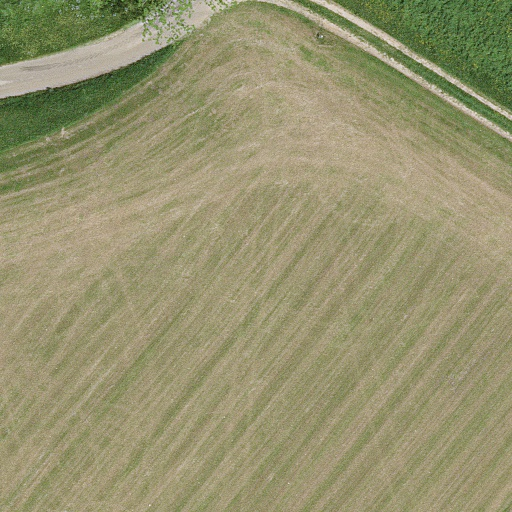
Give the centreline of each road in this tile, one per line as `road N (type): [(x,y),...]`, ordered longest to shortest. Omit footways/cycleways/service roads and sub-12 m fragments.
road 1 (track): [(274,0),(307,8),(511,142)]
road 2 (unclassified): [(0,81),(108,53),(213,0)]
